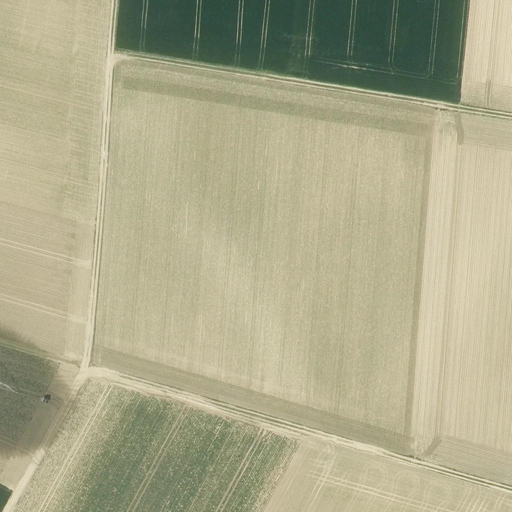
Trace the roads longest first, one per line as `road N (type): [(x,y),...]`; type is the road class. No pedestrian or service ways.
road 1 (track): [(511,490),(0,341)]
road 2 (track): [(7,511),(84,366),(114,0)]
road 3 (track): [(109,52),(511,117)]
